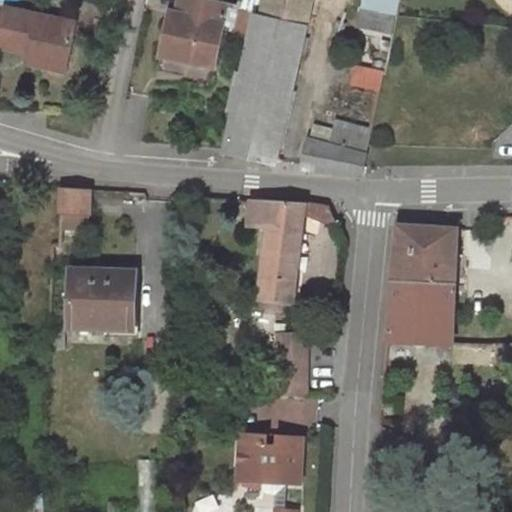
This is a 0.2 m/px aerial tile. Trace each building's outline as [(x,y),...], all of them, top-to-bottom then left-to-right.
[(214,67),(227,6),(199,0),(179,0),(177,12),(171,10),(160,55),(214,67)] [(311,0),(263,0),(261,15),(306,25),(311,0)] [(393,33),(396,15),(399,0),(363,0),(357,26),(393,33)] [(0,46),(28,51),(67,59),(74,22),(4,8),(0,28),(0,46)] [(276,161),(306,25),(261,15),(255,14),(224,152),(276,161)] [(389,47),(391,41),(382,39),(380,45),(389,47)] [(67,59),(28,51),(26,62),(65,70),(67,59)] [(381,88),(384,72),(358,66),(354,81),(381,88)] [(366,154),(368,145),(372,131),(337,121),(334,131),(331,145),(366,154)] [(309,139),(331,145),(334,131),(312,126),(309,139)] [(306,165),(308,168),(362,173),(366,154),(331,145),(309,139),(303,164),(306,165)] [(91,189),(61,187),(59,209),(65,210),(90,213),(91,189)] [(307,204),(251,200),(248,223),(267,224),(259,295),(294,299),(304,215),(319,221),(338,224),(332,206),(307,201),(307,204)] [(88,227),(90,213),(65,210),(64,224),(88,227)] [(393,279),(455,281),(458,228),(399,226),(393,279)] [(133,329),(135,269),(73,267),(70,326),(133,329)] [(393,279),(388,340),(452,343),(455,281),(393,279)] [(65,347),(66,328),(55,328),(55,346),(65,347)] [(309,335),(278,335),(277,395),(309,395),(309,335)] [(65,394),(65,383),(51,382),(50,393),(65,394)] [(479,416),(457,415),(456,439),(478,440),(479,416)] [(267,433),(243,431),(240,480),(243,480),(287,483),(301,484),(304,435),(279,433),(279,443),(267,442),(267,433)] [(279,433),(267,433),(267,442),(279,443),(279,433)] [(456,439),(454,459),(477,461),(478,440),(456,439)] [(287,483),(243,480),(277,492),(276,508),(283,509),(286,509),(287,483)]
